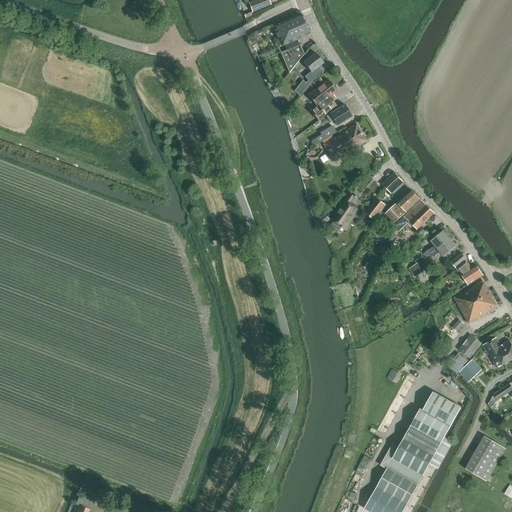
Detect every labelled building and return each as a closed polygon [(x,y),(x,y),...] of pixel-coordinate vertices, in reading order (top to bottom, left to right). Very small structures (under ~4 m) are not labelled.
[(270,0),(259,0),(249,4),(253,13),(272,5),(270,0)] [(302,54),(296,40),(309,34),(301,14),(274,26),(285,51),(279,54),(288,73),(302,54)] [(308,76),(313,82),(315,80),(319,77),(324,73),(319,67),(324,62),(316,53),(305,63),(312,72),(308,76)] [(315,80),(313,82),(316,86),(322,80),(319,77),(315,80)] [(311,110),(318,120),(337,106),(330,97),(338,91),(329,79),(312,92),(320,103),(311,110)] [(299,96),(311,83),(308,81),(305,83),(303,80),(294,91),(299,96)] [(341,91),(346,96),(353,89),(349,84),(341,91)] [(338,126),(353,116),(345,105),(327,117),(330,122),(334,119),(338,126)] [(334,162),(368,141),(358,124),(324,145),(334,162)] [(315,145),(338,130),(335,125),(311,140),(315,145)] [(383,184),(391,193),(403,182),(395,173),(383,184)] [(411,191),(397,205),(387,214),(396,223),(405,214),(405,213),(420,199),(411,191)] [(352,204),(357,198),(350,194),(338,211),(339,212),(333,221),(334,221),(332,224),(332,226),(339,231),(342,231),(344,227),(346,229),(359,209),(352,204)] [(386,205),(377,198),(365,213),(374,220),(386,205)] [(421,201),(397,224),(394,227),(399,232),(410,221),(418,229),(434,213),(421,201)] [(328,208),(317,215),(321,221),(332,214),(328,208)] [(450,239),(443,231),(431,241),(435,246),(428,250),(424,253),(427,257),(431,254),(432,255),(450,239)] [(456,247),(450,239),(432,255),(434,258),(440,252),(444,257),(456,247)] [(462,253),(451,262),(456,268),(462,276),(469,286),(483,276),(476,265),(471,269),(466,261),(467,260),(462,253)] [(424,272),(418,263),(411,268),(417,277),(424,272)] [(471,323),(500,306),(486,281),(464,294),(463,292),(460,293),(461,296),(457,298),(471,323)] [(454,319),(457,323),(464,317),(460,313),(454,319)] [(472,358),(484,343),(473,335),(461,349),(472,358)] [(511,359),(511,345),(509,340),(501,345),(496,338),(482,346),(487,354),(488,354),(496,368),(511,359)] [(457,373),(467,361),(458,354),(448,366),(457,373)] [(459,372),(460,373),(469,382),(482,370),(472,360),(459,372)] [(389,372),(396,376),(401,367),(393,363),(389,372)] [(497,400),(497,401),(511,390),(511,388),(509,384),(493,395),(497,400)] [(454,442),(445,437),(462,408),(434,392),(423,410),(421,409),(399,448),(393,445),(381,466),(388,469),(418,486),(430,464),(439,469),(454,442)] [(494,397),(493,395),(488,405),(490,407),(491,410),(492,409),(495,407),(492,404),(497,401),(497,400),(494,397)] [(506,448),(485,436),(466,469),(487,481),(506,448)] [(407,505),(418,486),(388,469),(377,488),(407,505)] [(371,511),(402,511),(407,505),(380,490),(369,510),(371,511)]
